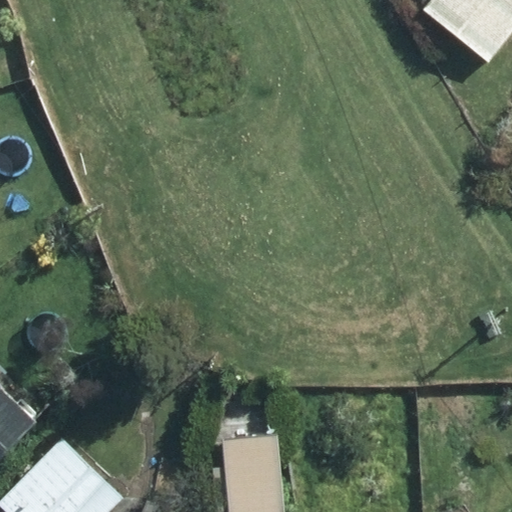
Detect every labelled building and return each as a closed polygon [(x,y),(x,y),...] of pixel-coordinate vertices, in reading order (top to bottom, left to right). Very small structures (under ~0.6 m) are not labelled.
[(511,0),(416,0),(412,6),(479,60),(511,20),(511,0)] [(51,365),(36,379),(52,396),(67,381),(51,365)] [(0,466),(46,419),(0,375),(0,466)] [(230,434),(234,511),(293,511),(288,403),(240,405),(242,433),(230,434)] [(70,435),(5,500),(17,511),(107,511),(128,492),(70,435)] [(177,511),(149,501),(145,511),(177,511)]
